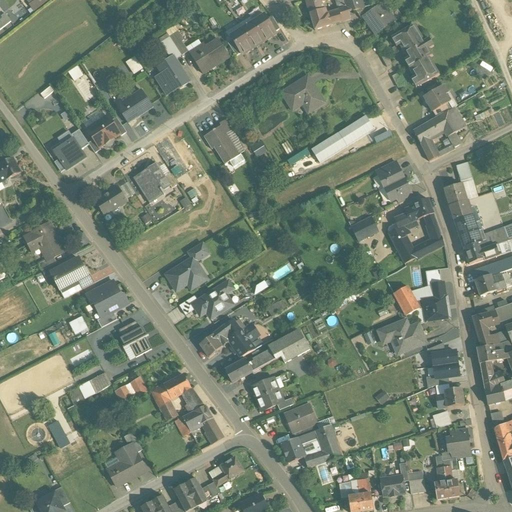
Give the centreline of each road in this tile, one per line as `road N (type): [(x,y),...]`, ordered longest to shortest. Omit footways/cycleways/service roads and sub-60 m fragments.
road 1 (residential): [(70,197),(315,45),(353,51),(423,172),(454,249),(490,483)]
road 2 (residential): [(70,197),(244,440)]
road 3 (residential): [(244,440),(107,511)]
